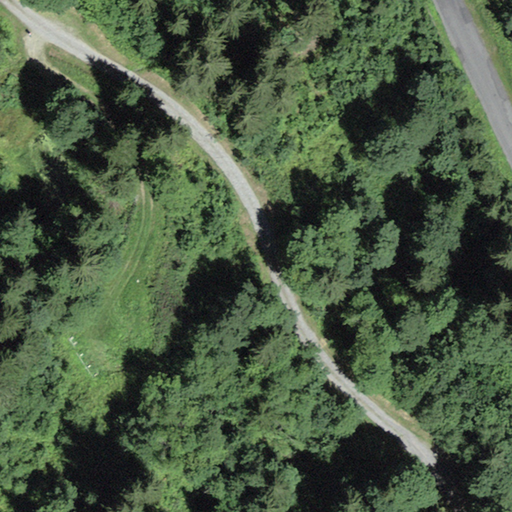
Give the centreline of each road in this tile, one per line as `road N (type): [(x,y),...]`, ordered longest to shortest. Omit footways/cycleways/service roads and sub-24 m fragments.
road 1 (track): [(461,511),(313,346),(290,310),(245,186),(198,128),(144,85),(39,28),(9,0)]
road 2 (track): [(114,292),(142,229),(145,199),(134,154),(113,122),(41,60),(39,28)]
road 3 (tertiary): [(511,138),(447,0)]
